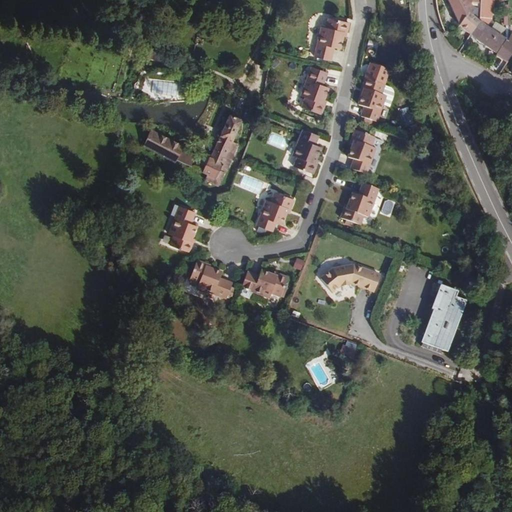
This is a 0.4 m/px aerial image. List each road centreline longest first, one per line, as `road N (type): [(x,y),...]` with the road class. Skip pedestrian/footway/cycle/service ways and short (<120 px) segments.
road 1 (residential): [(360,0),(338,137),(302,245),(254,254),(229,248)]
road 2 (secondary): [(511,242),(463,142),(433,55)]
